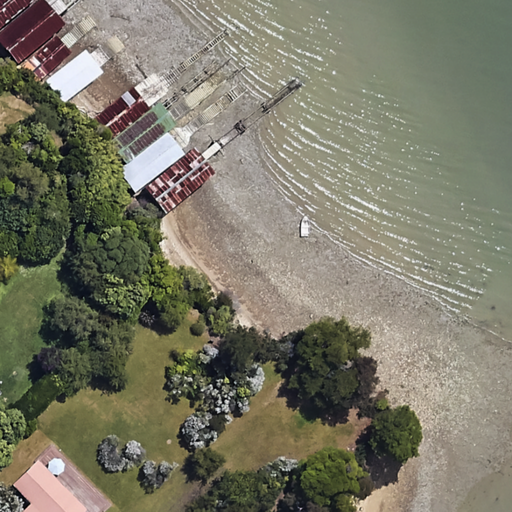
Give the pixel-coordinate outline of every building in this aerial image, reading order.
[(0,39),(17,62),(53,33),(62,26),(41,0),(32,0),(0,27),(0,39)] [(0,0),(0,27),(32,0),(0,0)] [(43,80),(72,56),(53,33),(17,62),(36,85),(43,80)] [(72,56),(43,80),(62,103),(99,72),(81,49),(72,56)] [(97,152),(153,102),(165,91),(148,72),(80,132),(97,152)] [(116,173),(163,133),(173,124),(153,102),(97,152),(116,173)] [(133,193),(181,154),(163,133),(116,173),(133,193)] [(181,154),(133,193),(158,221),(212,173),(189,147),(181,154)] [(19,511),(92,511),(114,491),(57,434),(13,479),(31,497),(17,510),(19,511)]
